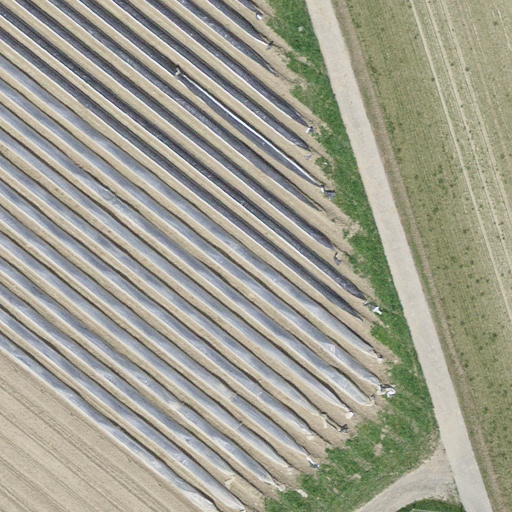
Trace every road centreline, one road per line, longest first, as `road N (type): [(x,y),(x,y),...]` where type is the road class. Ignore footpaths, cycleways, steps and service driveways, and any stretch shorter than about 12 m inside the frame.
road 1 (track): [(332,0),(497,511)]
road 2 (track): [(358,511),(469,422)]
